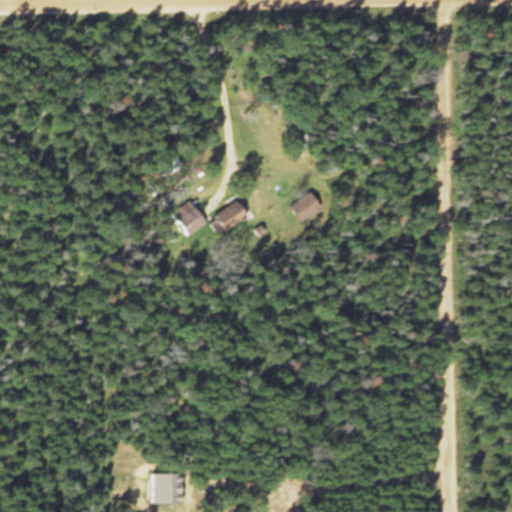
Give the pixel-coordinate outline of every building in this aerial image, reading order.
[(183,167),(172,153),(161,162),(172,176),(183,167)] [(289,208),(300,225),(320,211),(309,195),(289,208)] [(188,239),(205,226),(189,203),(171,216),(188,239)] [(211,221),(224,236),(245,218),(233,203),(211,221)] [(179,475),(147,475),(147,505),(179,505),(179,475)]
